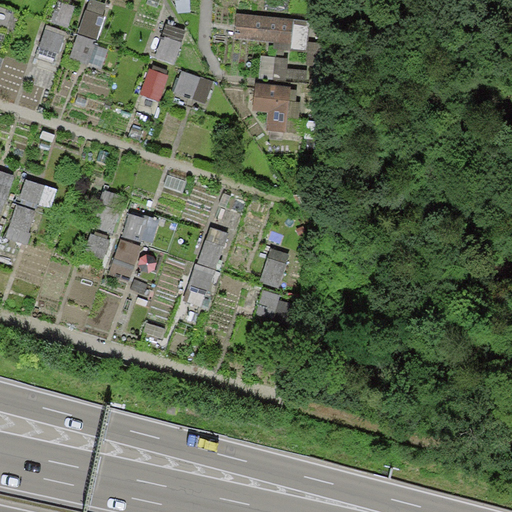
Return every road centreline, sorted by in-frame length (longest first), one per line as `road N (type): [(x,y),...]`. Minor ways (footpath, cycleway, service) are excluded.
road 1 (motorway): [(393,511),(340,487),(0,395)]
road 2 (motorway): [(237,511),(0,459)]
road 3 (track): [(511,418),(416,430),(305,401)]
